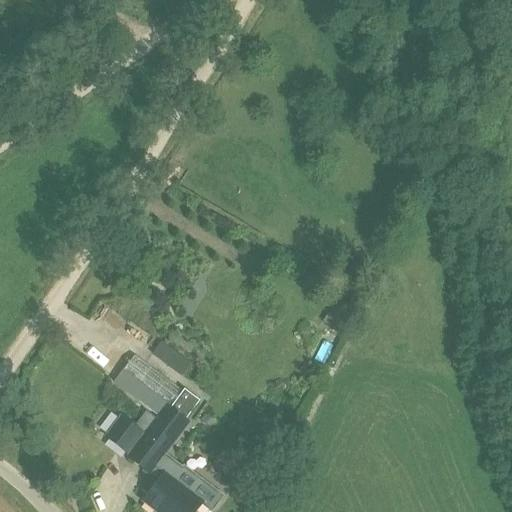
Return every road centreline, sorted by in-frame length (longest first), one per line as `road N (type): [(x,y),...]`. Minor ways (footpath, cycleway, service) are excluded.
road 1 (track): [(0,378),(250,0)]
road 2 (track): [(0,154),(227,0)]
